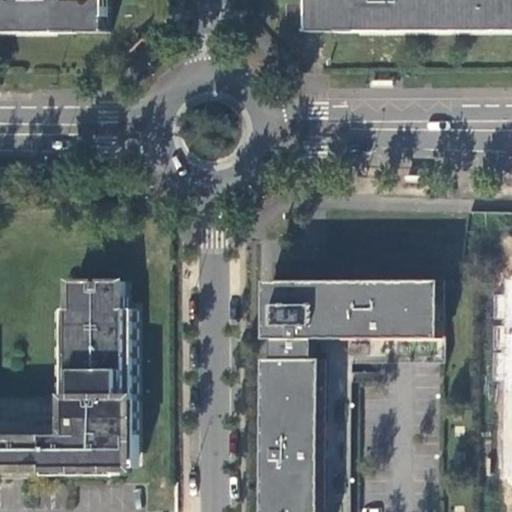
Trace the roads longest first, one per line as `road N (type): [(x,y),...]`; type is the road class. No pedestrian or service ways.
road 1 (residential): [(214,190),(215,511)]
road 2 (secondary): [(273,134),(511,130)]
road 3 (secondary): [(0,129),(155,131)]
